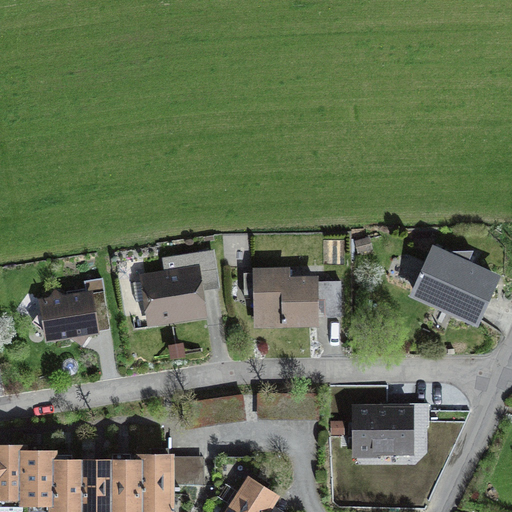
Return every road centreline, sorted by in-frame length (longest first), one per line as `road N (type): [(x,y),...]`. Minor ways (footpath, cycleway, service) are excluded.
road 1 (residential): [(0,408),(268,373),(505,372)]
road 2 (unclassified): [(505,372),(435,511)]
